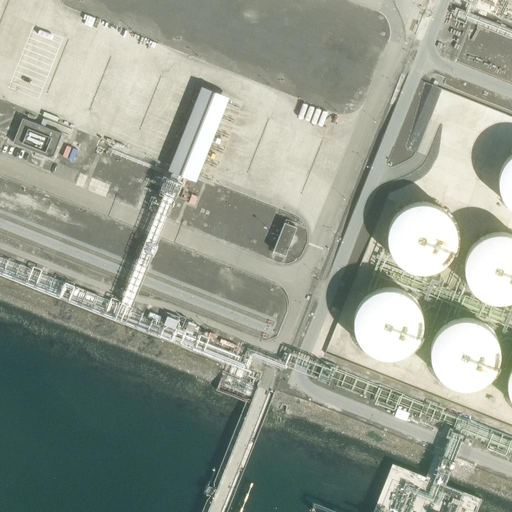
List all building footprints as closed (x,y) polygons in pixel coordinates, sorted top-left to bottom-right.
[(199,180),(228,94),(200,85),(170,171),(199,180)] [(438,96),(441,88),(432,85),(429,93),(438,96)] [(23,119),(13,142),(52,158),(62,135),(23,119)] [(511,153),(504,161),(499,169),(496,177),(496,186),(498,195),(503,205),(510,212),(511,212),(511,153)] [(411,202),(403,205),(394,213),(389,221),(386,229),(386,238),(388,248),(393,257),(401,264),(413,270),(426,271),(438,267),(448,259),(453,251),(457,239),(456,228),(451,216),(443,208),(431,202),(421,200),(411,202)] [(286,223),(274,250),(286,257),(297,226),(286,223)] [(486,233),(479,237),(469,244),(464,253),(462,260),(461,270),(463,279),(468,288),(476,296),(489,301),(501,302),(511,298),(511,235),(507,233),(496,232),(486,233)] [(376,290),(369,293),(359,301),(354,309),(352,317),(351,326),(353,336),(358,345),(366,353),(378,358),(391,359),(403,355),(413,347),(419,340),(422,328),(421,317),(417,305),(408,296),(397,290),(386,289),(376,290)] [(453,321),(446,324),(436,332),(431,340),(429,348),(428,357),(430,367),(435,376),(443,383),(455,389),(468,390),(480,386),(490,378),(495,370),(499,358),(498,347),(493,335),(485,327),(474,321),(463,319),(453,321)]
